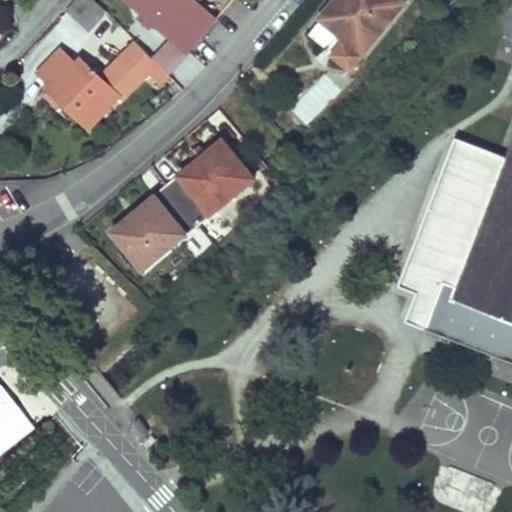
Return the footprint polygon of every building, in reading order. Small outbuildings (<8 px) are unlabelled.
[(93,0),(74,0),(67,8),(91,27),(106,9),(93,0)] [(130,0),(190,52),(234,0),(130,0)] [(336,0),(309,32),(350,67),(406,0),(336,0)] [(135,40),(122,53),(123,53),(144,75),(148,72),(160,82),(168,74),(135,40)] [(61,50),(40,72),(49,82),(78,109),(74,112),(91,127),(120,96),(101,78),(81,59),(76,64),(61,50)] [(123,99),(144,75),(123,53),(101,78),(120,96),(123,99)] [(188,78),(203,67),(192,53),(177,65),(188,78)] [(305,125),(337,91),(322,77),(290,111),(305,125)] [(49,82),(46,85),(74,112),(78,109),(49,82)] [(511,151),(509,159),(457,138),(400,285),(418,293),(408,323),(511,362),(511,151)] [(223,140),(166,187),(198,225),(255,179),(223,140)] [(166,187),(113,230),(144,269),(198,225),(166,187)] [(196,254),(212,241),(200,227),(184,240),(196,254)] [(82,276),(84,313),(115,312),(113,288),(95,289),(94,275),(82,276)] [(0,450),(27,430),(0,393),(0,450)] [(443,465),(432,499),(472,511),(485,511),(496,482),(443,465)]
